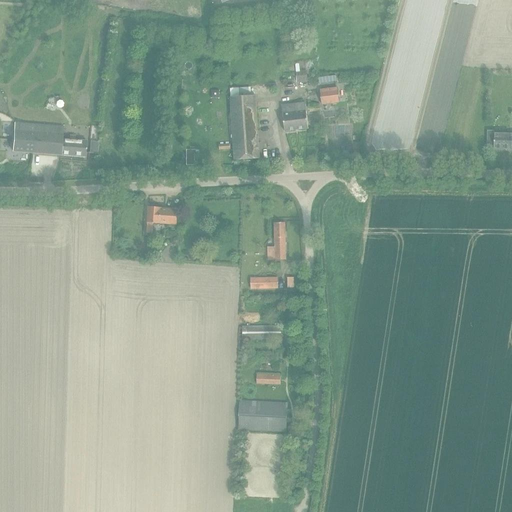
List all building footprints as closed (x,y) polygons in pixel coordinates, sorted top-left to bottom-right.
[(307,79),(306,71),(295,72),(296,80),(307,79)] [(255,85),(229,87),(234,160),(259,158),(255,85)] [(338,87),(321,89),(322,103),(339,101),(338,87)] [(284,131),(308,128),(305,103),(294,104),(295,112),(282,113),(284,131)] [(85,156),(86,141),(65,139),(66,134),(62,134),(64,118),(58,118),(58,126),(14,123),(12,150),(85,156)] [(511,149),(511,134),(493,134),(493,149),(511,149)] [(90,141),(89,152),(98,153),(98,141),(90,141)] [(196,149),(186,149),(186,165),(194,165),(194,153),(196,153),(196,149)] [(177,225),(178,210),(162,209),(162,207),(147,206),(146,223),(147,223),(147,233),(152,233),(153,224),(177,225)] [(268,261),(286,260),(285,222),(274,222),(275,247),(267,248),(268,261)] [(250,289),(277,288),(277,279),(250,279),(250,289)] [(281,327),(241,327),(241,340),(281,340),(281,327)] [(281,384),(281,375),(257,374),(257,383),(281,384)] [(285,431),(286,403),(239,401),(237,428),(285,431)]
